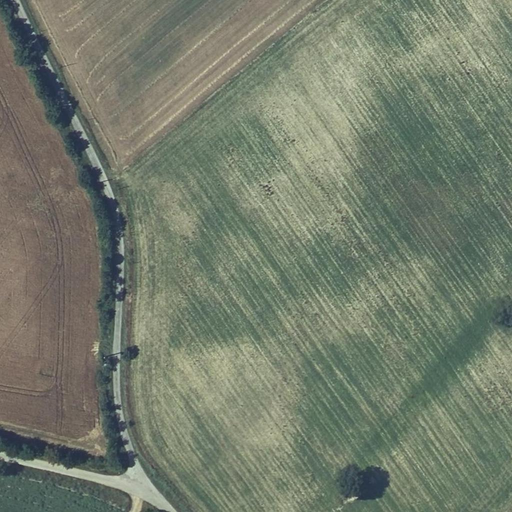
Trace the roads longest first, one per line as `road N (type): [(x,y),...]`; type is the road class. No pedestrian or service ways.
road 1 (unclassified): [(15,0),(115,216),(119,414),(146,495)]
road 2 (tertiary): [(0,454),(146,495)]
